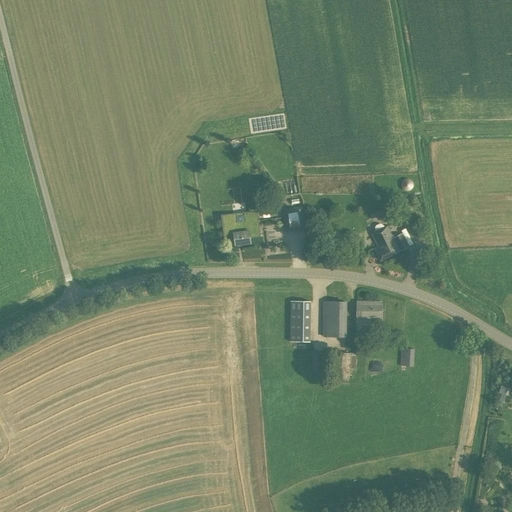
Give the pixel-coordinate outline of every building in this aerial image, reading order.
[(413,187),(413,185),(413,184),(413,183),(413,182),(412,182),(412,181),(411,180),(409,179),(408,179),(407,179),(406,179),(404,179),(404,180),(403,180),(403,181),(402,181),(401,183),(401,184),(401,185),(401,186),(401,187),(402,188),(402,189),(403,190),(405,191),(406,191),(407,191),(408,191),(410,191),(411,190),(412,189),(412,188),(413,188),(413,187)] [(305,230),(303,217),(301,207),(283,210),(285,220),(287,233),(305,230)] [(251,243),(250,236),(259,235),(256,213),(246,214),(247,222),(234,224),(233,215),(223,216),(226,239),(234,238),(235,245),(251,243)] [(414,244),(424,238),(412,216),(402,222),(414,244)] [(375,231),(372,233),(378,246),(374,248),(381,261),(401,250),(408,246),(402,234),(397,236),(396,234),(391,236),(386,227),(384,228),(383,226),(382,224),(379,224),(376,225),(375,228),(375,230),(375,231)] [(309,301),(291,301),(290,342),(308,342),(309,301)] [(324,338),(348,338),(348,302),(324,302),(324,338)] [(382,302),(357,302),(357,319),(357,331),(372,332),(372,320),(382,320),(382,302)] [(414,366),(414,349),(401,348),(400,366),(414,366)] [(356,353),(334,352),(332,378),(349,379),(349,377),(355,378),(356,353)] [(500,393),(497,404),(501,405),(505,395),(508,388),(501,385),(498,392),(500,393)]
